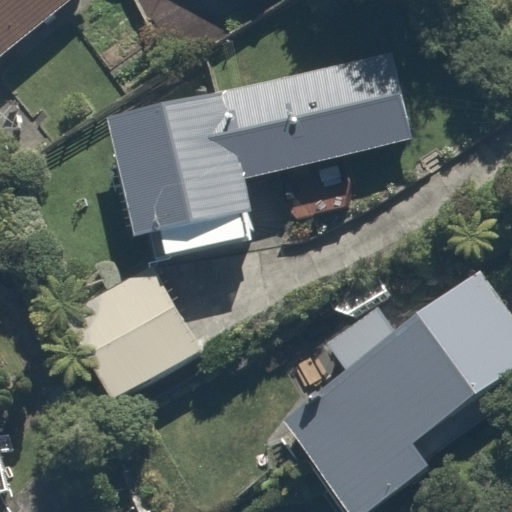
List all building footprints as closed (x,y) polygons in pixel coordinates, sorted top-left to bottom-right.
[(0,0),(0,70),(83,0),(0,0)] [(409,56),(132,120),(167,272),(276,247),(260,177),(428,138),(409,56)] [(158,268),(77,320),(132,406),(213,354),(158,268)] [(362,377),(300,427),(368,511),(419,511),(466,474),(454,458),(479,438),(473,430),(511,398),(511,299),(502,286),(487,298),(479,289),(414,341),(384,303),(335,343),(362,377)] [(0,501),(22,497),(0,395),(0,501)]
